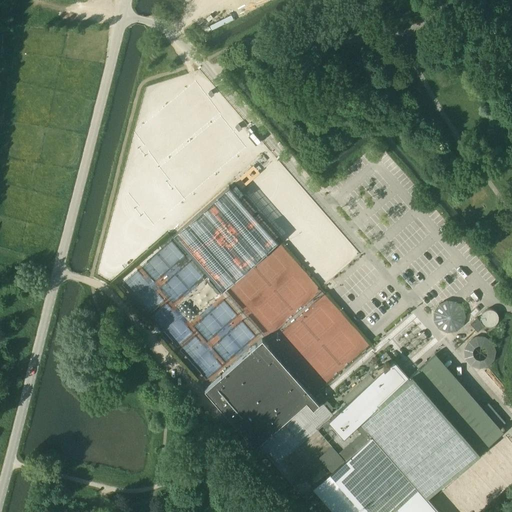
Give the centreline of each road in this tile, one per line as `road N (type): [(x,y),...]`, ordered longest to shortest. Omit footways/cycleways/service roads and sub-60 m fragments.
road 1 (unknown): [(377,0),(328,22),(256,34),(141,82),(92,268),(103,320),(161,392),(160,484),(155,499),(138,504),(101,501)]
road 2 (unclassified): [(487,302),(445,341),(201,62),(164,28),(122,15)]
road 3 (unclassified): [(0,496),(122,15)]
